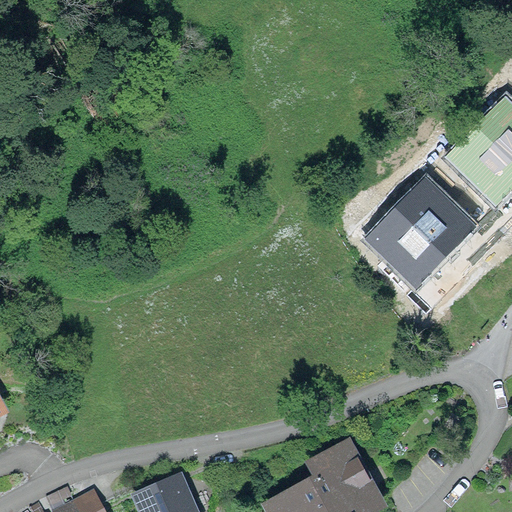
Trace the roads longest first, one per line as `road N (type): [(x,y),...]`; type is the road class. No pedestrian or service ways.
road 1 (residential): [(473,375),(438,372),(275,429),(76,468),(0,506)]
road 2 (residential): [(430,511),(491,430),(494,409),(473,375)]
